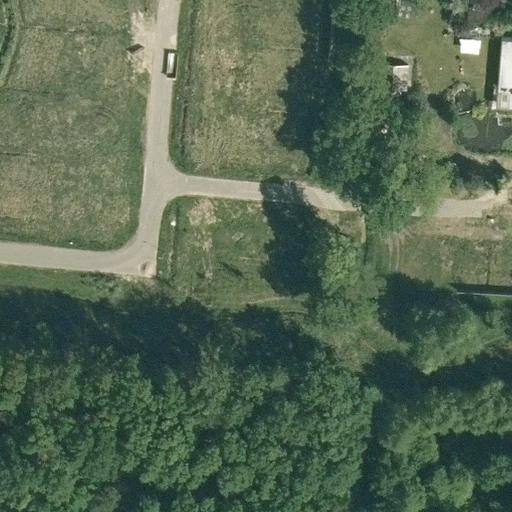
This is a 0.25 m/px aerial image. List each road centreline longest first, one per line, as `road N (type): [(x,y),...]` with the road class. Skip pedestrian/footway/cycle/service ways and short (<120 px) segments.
road 1 (residential): [(149,179),(494,209)]
road 2 (residential): [(149,179),(142,259),(0,248)]
road 3 (residential): [(164,0),(149,179)]
